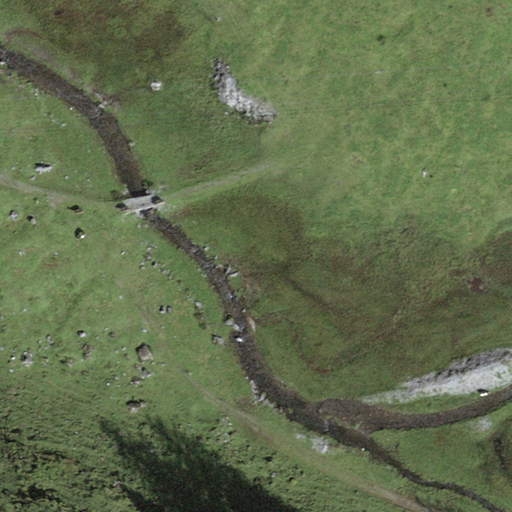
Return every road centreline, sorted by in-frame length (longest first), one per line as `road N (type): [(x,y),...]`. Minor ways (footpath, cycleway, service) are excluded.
road 1 (track): [(0,180),(55,201),(124,282),(174,372),(206,397),(305,455),(433,511)]
road 2 (track): [(55,201),(131,206),(267,166)]
